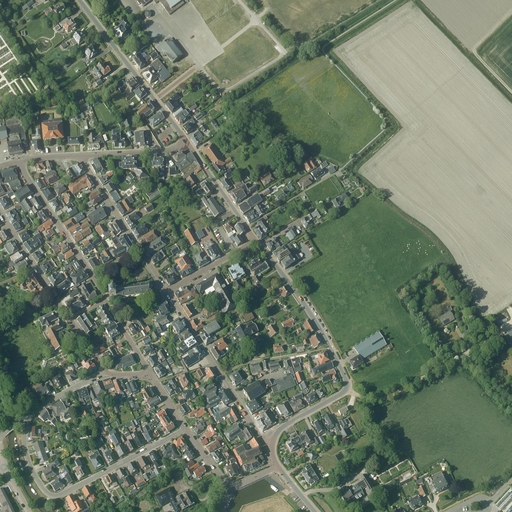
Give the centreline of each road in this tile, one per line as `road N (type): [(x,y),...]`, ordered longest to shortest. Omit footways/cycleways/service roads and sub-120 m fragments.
road 1 (unclassified): [(272,443),(283,426),(347,382),(255,240)]
road 2 (residential): [(186,429),(52,496),(27,460),(26,418)]
road 3 (residential): [(272,443),(260,437),(166,291)]
road 4 (tertiary): [(186,141),(80,0)]
road 5 (residential): [(105,300),(17,162)]
road 6 (residential): [(166,291),(79,155)]
road 7 (residential): [(71,320),(0,212)]
